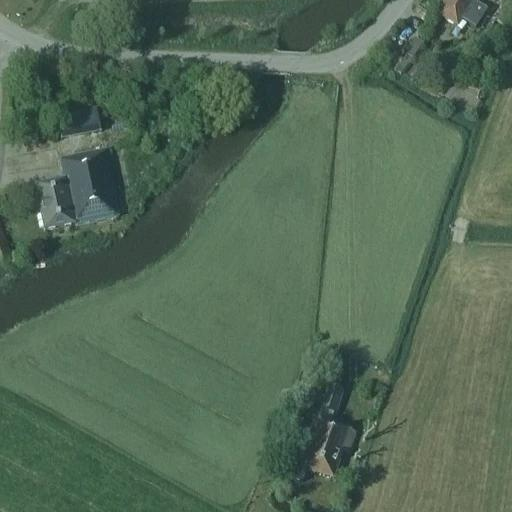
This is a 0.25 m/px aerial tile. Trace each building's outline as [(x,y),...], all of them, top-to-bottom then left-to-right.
[(477,6),(488,12),(495,0),(449,0),(449,1),(448,0),(444,0),(435,16),(455,28),(460,21),(465,24),(477,6)] [(413,40),(402,55),(411,62),(422,46),(413,40)] [(56,119),(61,143),(100,135),(95,111),(56,119)] [(103,151),(58,160),(63,182),(34,188),(43,234),(116,219),(103,151)] [(354,434),(349,432),(349,431),(329,424),(332,415),(334,416),(342,393),(326,388),(318,411),(320,411),(317,419),(313,417),(291,480),(301,484),(305,472),(332,481),(341,454),(347,456),(354,434)]
